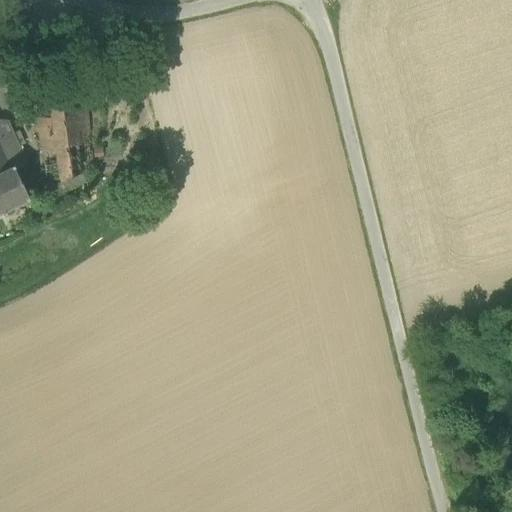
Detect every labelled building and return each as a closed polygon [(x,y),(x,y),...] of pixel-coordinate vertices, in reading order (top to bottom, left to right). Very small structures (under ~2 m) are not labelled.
[(0,57),(9,53),(0,33),(0,57)] [(0,81),(19,72),(9,53),(0,57),(0,81)] [(29,94),(19,72),(0,81),(0,106),(1,109),(30,95),(29,94)] [(47,187),(47,188),(91,168),(82,89),(35,93),(47,187)] [(0,120),(0,138),(13,166),(14,170),(25,165),(7,123),(5,121),(3,121),(0,120)] [(0,172),(13,166),(0,138),(0,172)] [(0,211),(27,199),(14,170),(13,166),(0,172),(0,211)]
